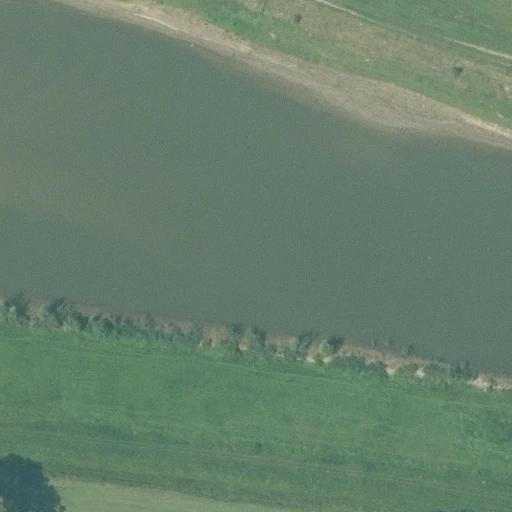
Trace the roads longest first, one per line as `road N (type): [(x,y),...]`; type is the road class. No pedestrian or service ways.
road 1 (track): [(0,426),(511,492)]
road 2 (track): [(511,40),(333,0)]
